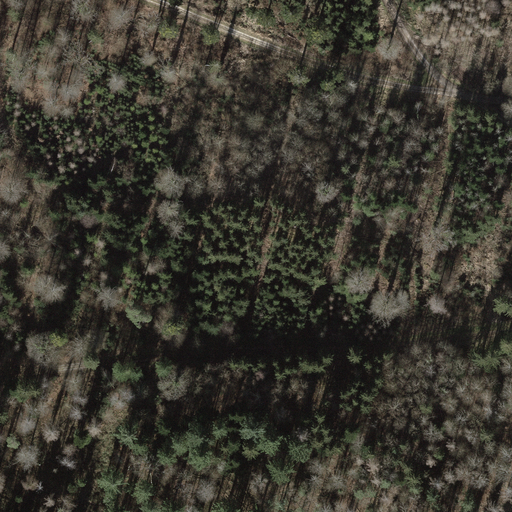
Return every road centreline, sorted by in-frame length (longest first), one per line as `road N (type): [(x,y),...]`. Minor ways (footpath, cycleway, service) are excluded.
road 1 (track): [(511,329),(0,378)]
road 2 (track): [(480,99),(365,76),(160,0)]
road 3 (track): [(511,120),(437,75),(387,0)]
